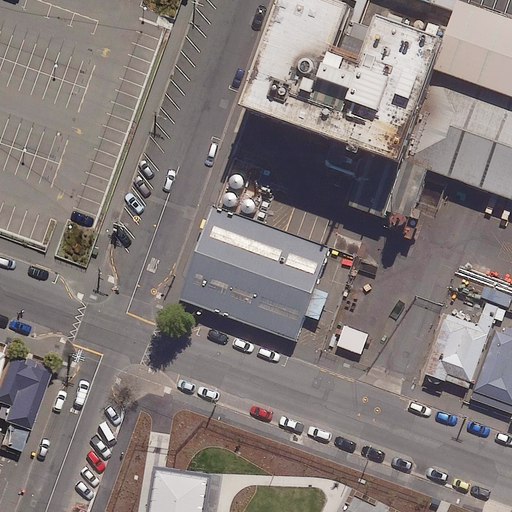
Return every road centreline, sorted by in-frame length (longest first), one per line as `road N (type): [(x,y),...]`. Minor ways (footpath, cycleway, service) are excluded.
road 1 (tertiary): [(511,478),(112,335)]
road 2 (tertiary): [(112,335),(235,0)]
road 3 (tertiary): [(46,511),(112,335)]
